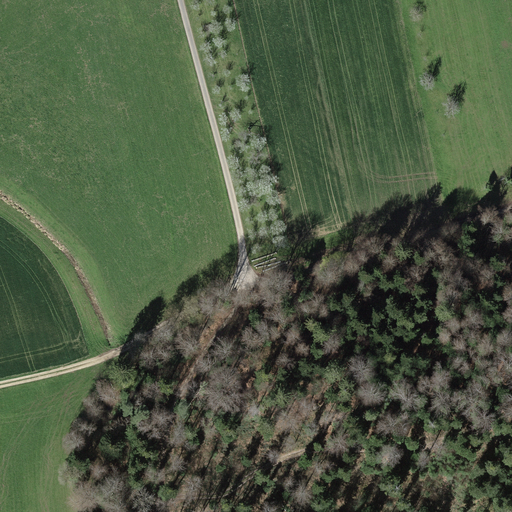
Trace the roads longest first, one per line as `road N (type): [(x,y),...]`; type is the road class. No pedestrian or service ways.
road 1 (track): [(0,387),(130,352),(246,282),(511,206)]
road 2 (track): [(511,439),(456,434),(412,449),(314,449),(270,462),(229,489),(157,500)]
road 3 (track): [(246,282),(242,234),(177,0)]
road 4 (track): [(246,282),(168,424),(155,511)]
